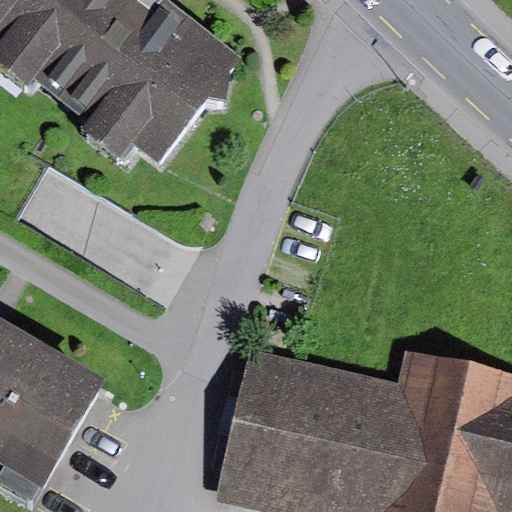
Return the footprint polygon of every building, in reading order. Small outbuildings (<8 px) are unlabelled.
[(0,0),(0,48),(0,49),(38,0),(0,0)] [(38,0),(0,49),(0,66),(27,88),(36,77),(93,122),(82,136),(119,165),(132,149),(157,168),(206,105),(229,106),(231,78),(242,64),(168,6),(172,0),(38,0)] [(0,324),(0,465),(39,488),(100,381),(0,324)] [(377,511),(405,388),(250,353),(216,505),(247,511),(377,511)] [(405,388),(377,511),(511,511),(511,375),(413,353),(405,388)]
